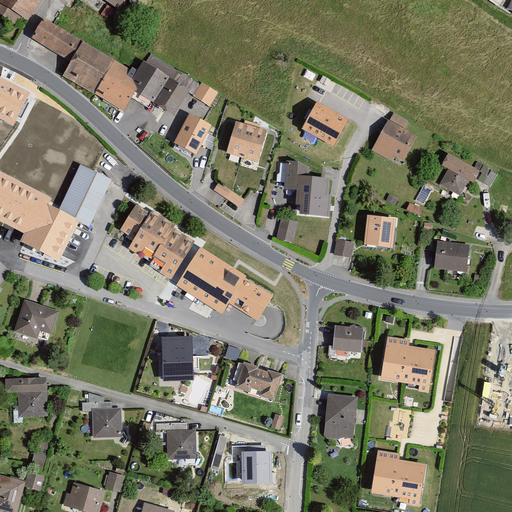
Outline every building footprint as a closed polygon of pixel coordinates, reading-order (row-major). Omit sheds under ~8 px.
[(0,0),(0,13),(16,23),(21,16),(28,20),(41,0),(0,0)] [(83,42),(44,18),(31,38),(71,61),(83,42)] [(83,42),(71,61),(64,75),(124,111),(132,98),(137,89),(132,78),(137,71),(83,42)] [(143,60),(137,71),(132,78),(137,89),(132,98),(150,108),(153,103),(170,78),(143,60)] [(31,93),(0,76),(0,118),(14,126),(31,93)] [(190,91),(170,78),(153,103),(174,116),(190,91)] [(209,107),(218,93),(202,82),(193,96),(209,107)] [(317,102),(302,129),(334,147),(349,120),(317,102)] [(212,126),(189,114),(174,143),(196,155),(212,126)] [(389,120),(372,150),(391,160),(393,155),(404,161),(417,136),(389,120)] [(267,132),(235,123),(226,152),(259,162),(267,132)] [(480,171),(448,154),(442,165),(448,169),(440,185),(460,196),(468,180),(474,183),(480,171)] [(311,163),(287,161),(284,190),(297,191),(296,205),(300,205),(300,215),(330,218),(331,196),(328,195),(330,178),(310,177),(311,163)] [(80,165),(59,209),(80,219),(90,224),(112,180),(80,165)] [(59,260),(80,219),(59,209),(50,205),(54,197),(0,170),(0,219),(26,232),(22,242),(59,260)] [(245,200),(219,183),(214,191),(240,208),(245,200)] [(149,266),(171,279),(195,241),(174,228),(176,225),(152,210),(150,214),(136,205),(120,231),(135,240),(129,248),(152,263),(149,266)] [(396,219),(368,216),(364,245),(393,248),(396,219)] [(298,222),(281,218),(276,239),(293,243),(298,222)] [(354,242),(337,239),(334,255),(351,258),(354,242)] [(469,245),(437,241),(434,268),(466,272),(469,245)] [(247,276),(201,247),(177,286),(222,314),(229,303),(258,321),(273,296),(245,278),(247,276)] [(59,311),(26,301),(16,332),(39,339),(41,331),(52,334),(59,311)] [(364,329),(335,325),(332,350),(361,353),(364,329)] [(163,380),(193,379),(192,337),(162,338),(163,380)] [(429,393),(436,350),(409,346),(410,340),(388,337),(381,380),(419,386),(418,391),(429,393)] [(260,397),(274,401),(281,374),(270,371),(269,375),(256,372),(257,367),(244,363),(237,389),(250,393),(252,387),(262,390),(260,397)] [(47,378),(5,379),(6,393),(18,393),(19,418),(49,417),(47,378)] [(358,398),(328,395),(324,436),(353,439),(358,398)] [(112,409),(92,409),(92,411),(93,439),(122,438),(122,408),(112,409)] [(187,431),(167,431),(167,433),(168,459),(197,458),(196,430),(187,431)] [(399,460),(400,454),(378,450),(371,494),(410,500),(409,506),(419,507),(426,464),(399,460)] [(33,462),(43,466),(48,455),(37,451),(33,462)] [(271,452),(241,453),(242,482),(272,481),(271,452)] [(45,476),(29,472),(24,487),(41,492),(45,476)] [(125,476),(110,472),(106,488),(121,492),(125,476)] [(25,482),(0,474),(0,508),(12,511),(16,511),(23,487),(25,482)] [(99,511),(105,491),(74,483),(67,508),(84,511),(99,511)]
